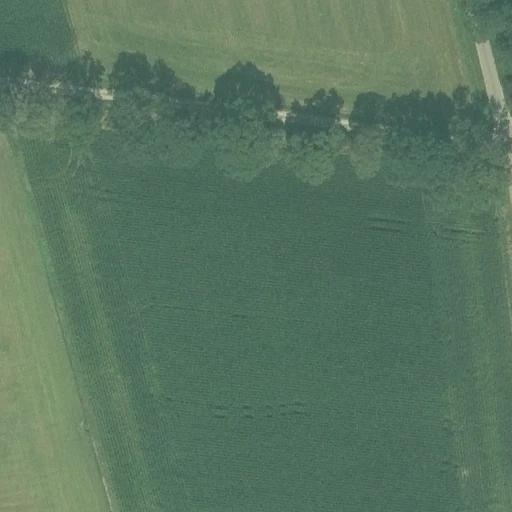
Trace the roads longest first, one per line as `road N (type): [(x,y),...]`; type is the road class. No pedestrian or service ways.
road 1 (track): [(0,83),(511,144)]
road 2 (unclassified): [(511,169),(471,0)]
